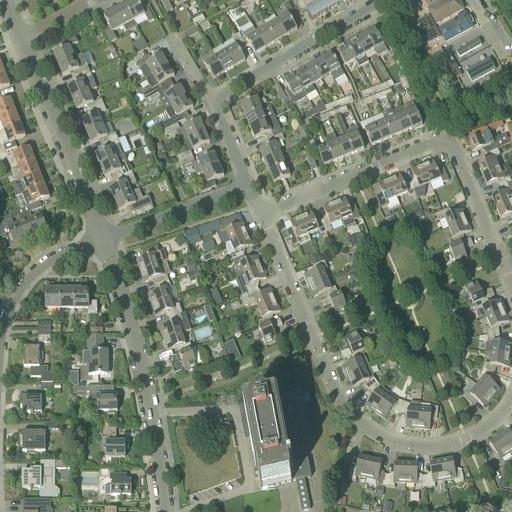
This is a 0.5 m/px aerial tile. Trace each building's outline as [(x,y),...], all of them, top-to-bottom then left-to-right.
[(142,10),(137,0),(126,6),(134,22),(145,16),(149,24),(155,21),(147,7),(142,10)] [(160,0),(168,14),(173,11),(169,3),(174,0),(160,0)] [(251,0),(250,0),(240,5),(243,10),(254,4),(251,0)] [(313,21),(326,14),(317,0),(301,0),(295,4),(301,15),(308,11),(313,21)] [(317,0),(326,14),(338,7),(333,0),(317,0)] [(435,25),(463,10),(457,0),(448,0),(427,11),(435,25)] [(287,37),(297,30),(292,21),(297,18),(289,4),(283,7),(288,15),(278,21),(287,37)] [(126,6),(115,11),(123,27),(127,34),(128,34),(138,29),(137,27),(134,22),(126,6)] [(115,11),(104,17),(109,27),(104,30),(111,44),(117,41),(113,33),(123,27),(115,11)] [(192,21),(195,26),(205,20),(203,16),(192,21)] [(274,16),(264,22),(267,27),(276,43),(287,37),(278,21),(277,21),(274,16)] [(429,16),(417,23),(428,45),(441,38),(429,16)] [(468,20),(443,34),(448,43),(473,30),(468,20)] [(395,29),(390,21),(385,24),(390,32),(395,29)] [(208,22),(200,27),(203,32),(211,28),(208,22)] [(276,43),(267,27),(257,33),(266,49),(276,43)] [(184,35),(187,41),(200,34),(197,28),(184,35)] [(250,46),(255,55),(266,49),(257,33),(254,29),(243,35),(242,32),(237,35),(245,49),(250,46)] [(375,30),(366,35),(374,50),(378,57),(388,52),(384,45),(382,42),(375,30)] [(236,46),(226,52),(235,68),(245,61),(239,52),(245,49),(237,35),(231,38),(236,46)] [(365,56),(374,50),(365,35),(356,41),(365,56)] [(78,44),(76,39),(61,45),(64,50),(53,54),(58,66),(75,59),(75,58),(70,47),(78,44)] [(369,63),(364,56),(365,56),(356,41),(347,46),(355,61),(359,68),(369,63)] [(460,60),(481,48),(478,42),(456,54),(460,60)] [(138,55),(145,51),(148,49),(146,44),(135,50),(138,55)] [(347,46),(337,51),(345,66),(355,61),(347,46)] [(211,51),(200,58),(214,80),(224,74),(215,58),(211,51)] [(458,65),(465,77),(490,63),(484,51),(458,65)] [(226,52),(215,58),(224,74),(235,68),(226,52)] [(348,83),(332,54),(322,60),(331,75),(339,88),(348,83)] [(450,54),(445,57),(450,66),(455,64),(450,54)] [(75,59),(58,66),(63,77),(73,73),(76,78),(90,72),(88,67),(87,67),(83,56),(75,59)] [(139,69),(140,69),(146,79),(168,66),(162,56),(152,61),(149,56),(136,64),(139,69)] [(313,66),(322,80),(331,75),(322,60),(313,66)] [(455,64),(450,66),(457,79),(462,76),(455,64)] [(157,88),(175,77),(168,66),(146,79),(152,90),(143,95),(146,101),(160,93),(157,88)] [(303,71),(312,86),(322,80),(313,66),(303,71)] [(303,71),(294,77),(303,91),(307,97),(316,92),(312,86),(303,71)] [(78,84),(67,88),(72,100),(89,93),(97,89),(92,78),(90,72),(76,78),(78,84)] [(0,90),(10,87),(5,75),(0,76),(0,90)] [(285,92),(293,105),(307,97),(303,91),(294,77),(284,82),(289,90),(285,92)] [(278,86),(273,89),(281,102),(286,99),(278,86)] [(373,94),(383,91),(381,86),(371,89),(373,94)] [(187,98),(181,87),(165,96),(171,107),(187,98)] [(373,94),(371,89),(361,93),(363,98),(373,94)] [(72,100),(77,111),(87,107),(90,112),(104,106),(102,100),(94,104),(89,93),(72,100)] [(160,93),(146,101),(149,106),(163,98),(160,93)] [(166,111),(165,111),(170,121),(171,122),(173,127),(178,124),(186,120),(183,114),(193,109),(187,98),(171,107),(172,107),(166,111)] [(262,111),(257,99),(241,106),(246,118),(262,111)] [(11,101),(0,104),(0,118),(16,113),(11,101)] [(291,101),(285,104),(289,112),(295,110),(291,101)] [(422,126),(419,116),(413,104),(403,108),(405,114),(412,130),(422,126)] [(92,117),(82,122),(86,133),(103,126),(98,115),(106,112),(104,106),(90,112),(92,117)] [(250,129),(275,118),(270,107),(262,111),(246,118),(250,129)] [(309,114),(299,118),(301,123),(308,121),(312,119),(311,118),(316,116),(314,110),(309,114)] [(392,111),(382,115),(385,122),(392,138),(402,134),(395,118),(392,112),(392,111)] [(16,113),(0,118),(0,122),(2,127),(4,132),(5,131),(21,125),(16,113)] [(402,134),(412,130),(405,114),(395,118),(402,134)] [(250,129),(255,140),(265,136),(268,141),(282,135),(275,118),(250,129)] [(200,121),(184,128),(189,139),(205,132),(200,121)] [(392,138),(385,122),(375,126),(382,142),(392,138)] [(180,129),(178,124),(173,127),(164,131),(166,137),(180,129)] [(4,132),(0,133),(0,136),(4,146),(10,144),(15,142),(26,137),(21,125),(5,131),(4,132)] [(86,133),(91,145),(102,140),(104,146),(118,140),(116,134),(108,137),(103,126),(86,133)] [(365,131),(372,147),(382,142),(375,126),(365,131)] [(307,139),(302,127),(297,130),(302,142),(307,139)] [(358,128),(345,133),(347,138),(354,154),(365,150),(358,135),(360,134),(358,128)] [(474,140),(489,134),(487,128),(482,130),(471,134),(474,140)] [(205,132),(189,139),(193,151),(210,144),(205,132)] [(474,140),(468,142),(473,154),(484,149),(486,155),(498,150),(510,145),(511,143),(511,138),(511,139),(508,140),(506,136),(500,139),(500,138),(496,139),(494,138),(491,133),(489,134),(474,140)] [(270,146),(260,151),(264,162),(281,155),(279,150),(284,147),(282,141),(284,140),(282,135),(268,141),(270,146)] [(325,139),(328,146),(327,147),(334,163),(344,158),(337,142),(334,135),(325,139)] [(337,142),(344,158),(354,154),(347,138),(337,142)] [(122,140),(125,154),(131,153),(128,139),(122,140)] [(106,151),(96,156),(101,167),(117,160),(125,156),(118,140),(104,146),(106,151)] [(164,150),(161,143),(155,146),(157,152),(164,150)] [(313,152),(310,143),(303,146),(307,154),(313,152)] [(317,151),(324,167),(334,163),(327,147),(317,151)] [(13,156),(10,157),(15,170),(18,168),(35,161),(30,149),(19,154),(14,155),(13,156)] [(489,160),(478,165),(482,176),(501,168),(496,158),(500,156),(498,150),(486,155),(489,160)] [(0,154),(0,160),(7,158),(9,158),(6,152),(0,154)] [(176,158),(179,163),(193,157),(191,152),(187,153),(176,158)] [(219,166),(215,154),(195,163),(191,164),(196,176),(203,173),(219,166)] [(165,155),(158,158),(162,167),(169,164),(165,155)] [(269,173),(286,166),(281,155),(264,162),(269,173)] [(312,172),(317,170),(311,155),(306,158),(312,172)] [(193,157),(179,163),(181,169),(191,164),(195,163),(193,157)] [(128,163),(120,166),(117,160),(101,167),(105,178),(116,174),(118,180),(132,174),(128,163)] [(18,168),(15,170),(20,182),(23,180),(40,174),(35,161),(18,168)] [(443,184),(449,182),(442,167),(437,169),(434,162),(423,166),(430,184),(441,180),(443,184)] [(482,176),(487,187),(498,182),(500,188),(511,183),(511,174),(508,165),(501,168),(482,176)] [(199,187),(202,193),(216,187),(214,182),(224,177),(219,166),(203,173),(208,184),(199,187)] [(274,185),(290,178),(286,166),(269,173),(274,185)] [(423,166),(412,171),(416,182),(411,184),(415,196),(417,200),(424,198),(426,189),(425,187),(430,184),(423,166)] [(23,180),(28,192),(45,186),(40,174),(23,180)] [(120,185),(110,189),(115,201),(131,194),(129,188),(137,184),(132,174),(118,180),(120,185)] [(405,187),(400,176),(389,180),(397,198),(408,194),(410,198),(415,196),(411,184),(405,187)] [(382,195),(377,197),(382,210),(388,207),(389,210),(399,206),(397,198),(389,180),(378,185),(382,195)] [(503,194),(492,198),(496,209),(511,202),(511,195),(511,183),(500,188),(503,194)] [(22,195),(27,208),(28,207),(40,202),(50,198),(45,186),(28,192),(22,195)] [(131,194),(115,201),(120,212),(130,208),(132,213),(134,213),(153,205),(149,197),(144,199),(140,190),(131,194)] [(345,199),(334,203),(342,222),(344,229),(355,224),(354,222),(360,219),(354,204),(348,206),(345,199)] [(511,202),(496,209),(501,220),(511,215),(511,216),(511,202)] [(334,203),(323,208),(328,219),(322,221),(327,233),(333,231),(331,226),(342,222),(334,203)] [(10,216),(11,220),(12,220),(19,217),(30,213),(28,207),(27,208),(21,210),(9,215),(10,216)] [(449,209),(438,214),(441,222),(445,220),(449,229),(467,221),(462,210),(451,215),(449,209)] [(30,213),(19,217),(21,222),(32,218),(30,213)] [(316,224),(312,213),(301,217),(308,236),(319,231),(321,236),(327,233),(322,221),(316,224)] [(3,224),(0,225),(0,239),(6,237),(10,235),(14,244),(10,246),(12,251),(20,248),(18,244),(47,232),(41,216),(40,215),(32,218),(21,222),(14,225),(12,220),(11,220),(3,223),(3,224)] [(294,231),(288,233),(290,239),(294,247),(300,244),(301,246),(311,241),(308,236),(301,217),(290,222),(294,231)] [(394,218),(386,221),(388,228),(397,224),(394,218)] [(461,237),(472,232),(467,221),(449,229),(453,238),(448,240),(451,247),(463,242),(461,237)] [(220,231),(216,232),(217,232),(222,246),(224,246),(248,235),(244,224),(236,228),(234,222),(219,228),(220,231)] [(197,230),(184,234),(189,246),(201,242),(197,230)] [(242,251),(253,246),(248,235),(224,246),(229,256),(230,256),(233,261),(244,256),(242,251)] [(181,236),(176,241),(181,247),(186,242),(181,236)] [(359,244),(357,236),(356,236),(350,238),(353,246),(359,244)] [(452,247),(449,248),(452,254),(450,255),(452,261),(454,260),(457,266),(468,261),(465,254),(464,250),(466,250),(474,246),(471,239),(463,242),(452,247)] [(203,251),(216,248),(214,242),(202,245),(203,251)] [(144,259),(136,261),(140,273),(163,265),(167,263),(168,263),(164,251),(159,252),(157,248),(142,253),(144,259)] [(262,268),(258,257),(247,262),(244,256),(233,261),(235,267),(240,265),(244,276),(262,268)] [(317,256),(310,259),(313,266),(319,263),(320,263),(317,256)] [(197,272),(193,261),(186,263),(190,274),(197,272)] [(315,272),(305,277),(309,288),(327,280),(323,271),(328,269),(325,262),(319,264),(313,266),(313,267),(315,272)] [(163,265),(140,273),(144,284),(155,280),(157,286),(169,282),(167,276),(170,270),(168,264),(167,263),(163,265)] [(209,271),(207,265),(205,266),(203,265),(197,268),(200,274),(209,271)] [(256,284),(267,279),(262,268),(244,276),(237,279),(244,296),(258,290),(256,284)] [(197,281),(195,274),(187,276),(190,284),(197,281)] [(357,280),(355,274),(349,276),(352,282),(357,280)] [(309,288),(314,299),(325,294),(327,300),(338,295),(335,287),(331,289),(327,280),(309,288)] [(159,292),(148,295),(152,307),(170,300),(167,289),(171,288),(169,282),(157,286),(159,292)] [(477,283),(466,288),(468,294),(466,295),(469,301),(471,300),(473,306),(476,305),(487,300),(495,297),(492,290),(484,293),(482,294),(480,290),(477,283)] [(47,290),(47,310),(61,310),(61,290),(47,290)] [(61,310),(75,310),(75,290),(61,290),(61,310)] [(75,290),(75,310),(88,310),(88,316),(97,315),(97,310),(97,302),(89,302),(89,290),(75,290)] [(276,302),(272,291),(261,295),(258,290),(244,296),(240,297),(244,306),(248,308),(256,304),(258,309),(276,302)] [(327,300),(319,303),(322,310),(330,307),(332,306),(334,309),(337,317),(348,312),(346,305),(348,304),(346,298),(343,299),(341,294),(339,295),(338,295),(327,300)] [(152,307),(156,318),(167,314),(169,320),(183,315),(179,304),(173,307),(170,300),(152,307)] [(505,312),(500,301),(490,306),(487,300),(476,305),(479,312),(483,310),(487,319),(505,312)] [(270,317),(281,313),(276,302),(258,309),(263,320),(258,322),(261,328),(272,323),(270,317)] [(448,307),(447,307),(450,313),(458,310),(456,304),(453,305),(448,307)] [(206,309),(212,323),(216,321),(210,307),(206,309)] [(499,327),(510,323),(505,312),(487,319),(491,329),(486,330),(487,337),(500,336),(499,327)] [(171,326),(160,329),(164,341),(182,334),(191,331),(185,314),(183,315),(169,320),(171,326)] [(261,328),(259,329),(261,334),(259,335),(261,341),(264,340),(266,347),(278,342),(273,331),(283,326),(280,319),(272,323),(270,324),(261,328)] [(357,333),(355,334),(346,338),(350,349),(341,353),(344,360),(351,357),(363,352),(365,351),(363,346),(365,345),(362,339),(360,340),(357,333)] [(164,341),(167,352),(178,348),(180,354),(191,350),(192,350),(190,344),(186,345),(182,334),(164,341)] [(84,353),(84,366),(89,366),(89,376),(108,376),(108,353),(103,353),(103,336),(89,336),(88,336),(89,353),(84,353)] [(487,343),(485,353),(491,354),(511,357),(511,349),(511,345),(505,344),(501,344),(501,342),(500,336),(487,337),(488,343),(487,343)] [(40,349),(25,349),(25,368),(31,368),(31,378),(41,378),(41,384),(53,384),(53,374),(48,374),(48,367),(40,367),(40,349)] [(180,354),(169,358),(175,373),(185,370),(186,373),(198,369),(197,367),(191,350),(180,354)] [(353,363),(343,367),(347,378),(365,370),(361,361),(366,360),(364,355),(363,352),(351,357),(353,363)] [(497,367),(509,369),(511,357),(491,354),(490,364),(485,363),(482,370),(494,375),(497,367)] [(347,378),(352,389),(363,384),(368,391),(378,383),(373,378),(369,380),(365,370),(347,378)] [(492,399),(500,390),(491,382),(494,375),(482,370),(480,376),(483,379),(477,387),(492,399)] [(373,397),(366,407),(376,414),(387,398),(390,394),(382,389),(378,383),(368,391),(373,397)] [(73,388),(73,397),(90,397),(90,404),(98,404),(98,413),(109,413),(109,415),(115,414),(115,413),(117,412),(117,397),(111,397),(111,393),(114,393),(114,387),(87,388),(73,388)] [(467,391),(462,398),(472,406),(476,401),(485,408),(492,399),(477,387),(471,394),(467,391)] [(23,398),(23,414),(42,414),(42,398),(23,398)] [(376,414),(385,421),(392,411),(400,414),(404,403),(398,400),(395,404),(387,398),(376,414)] [(277,402),(250,407),(246,408),(247,415),(241,416),(245,440),(252,439),(258,469),(254,470),(256,480),(260,480),(261,488),(296,482),(302,511),(311,510),(305,479),(311,478),(308,461),(299,462),(287,401),(278,403),(277,402)] [(408,417),(406,429),(418,430),(420,411),(410,410),(411,405),(404,403),(400,414),(408,417)] [(420,411),(418,430),(430,431),(431,420),(437,420),(439,408),(430,407),(430,412),(420,411)] [(125,458),(126,443),(117,443),(117,429),(103,429),(103,437),(108,437),(108,443),(107,443),(107,458),(125,458)] [(511,435),(509,431),(499,438),(510,454),(511,456),(511,435)] [(23,433),(23,453),(46,453),(46,433),(23,433)] [(496,454),(491,458),(498,468),(505,464),(502,460),(510,454),(499,438),(489,445),(496,454)] [(371,460),(359,458),(357,469),(351,468),(348,480),(356,482),(357,478),(367,480),(371,460)] [(371,460),(367,480),(377,482),(376,487),(385,488),(387,475),(380,475),(381,472),(382,463),(371,460)] [(464,483),(461,471),(455,472),(453,460),(441,462),(445,482),(455,480),(456,484),(464,483)] [(441,462),(430,465),(432,476),(425,477),(426,489),(435,488),(435,483),(445,482),(441,462)] [(406,465),(394,465),(394,476),(387,475),(385,488),(395,489),(396,484),(406,485),(406,465)] [(418,477),(418,465),(406,465),(406,485),(415,485),(416,490),(426,489),(425,477),(418,477)] [(55,470),(41,470),(31,470),(31,473),(23,472),(23,490),(31,490),(31,492),(33,492),(33,490),(40,490),(40,499),(58,499),(58,496),(60,496),(60,492),(56,488),(55,488),(55,470)] [(111,475),(111,489),(111,497),(131,497),(131,482),(128,482),(128,475),(111,475)] [(499,488),(507,490),(509,482),(500,481),(499,488)] [(436,484),(439,494),(445,492),(442,482),(436,484)] [(383,497),(384,489),(377,487),(376,496),(383,497)] [(337,506),(345,507),(346,499),(338,497),(337,506)] [(47,511),(51,511),(51,501),(45,501),(39,501),(33,501),(24,501),(24,509),(23,511),(47,511)]
